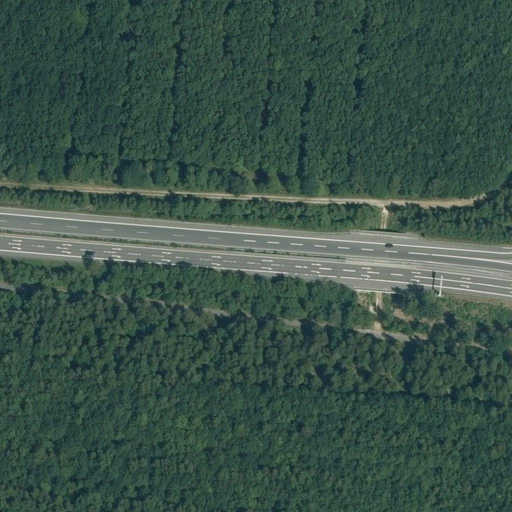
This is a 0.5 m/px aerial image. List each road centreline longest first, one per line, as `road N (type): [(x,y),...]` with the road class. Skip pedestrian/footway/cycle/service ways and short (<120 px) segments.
road 1 (trunk): [(425,260),(0,222)]
road 2 (trunk): [(0,243),(424,277)]
road 3 (track): [(0,183),(385,206)]
road 4 (track): [(511,173),(458,206),(385,206),(376,337)]
